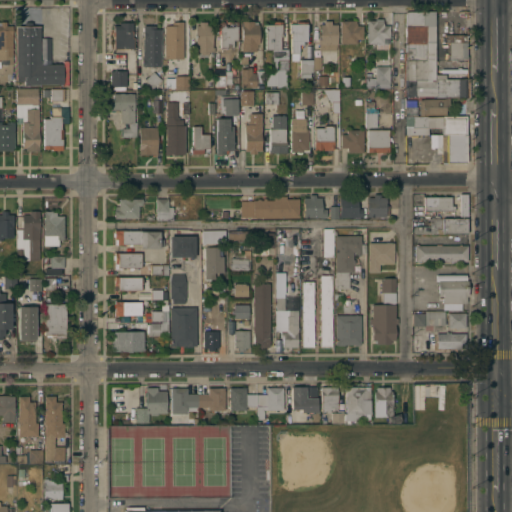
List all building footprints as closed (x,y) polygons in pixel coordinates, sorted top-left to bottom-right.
[(402,61),(401,59),(405,59),(405,57),(405,51),(406,51),(406,43),(405,43),(405,25),(405,11),(434,10),(434,42),(433,42),(433,61),(402,61)] [(12,63),(3,63),(3,59),(0,59),(0,21),(5,20),(5,25),(12,25),(12,63)] [(241,20),(253,20),(253,21),(257,21),(257,24),(258,24),(258,43),(257,43),(257,47),(256,47),(256,50),(241,50),(241,20)] [(265,24),(271,24),(271,20),(282,20),(281,32),(282,33),(282,36),(280,36),(280,49),(265,48),(265,24)] [(336,49),(319,50),(319,43),(318,43),(317,34),(320,34),(320,24),(323,24),(323,20),(331,20),(331,23),(337,23),(337,30),(338,30),(338,37),(337,37),(337,43),(336,43),(336,49)] [(340,20),(355,20),(355,22),(356,22),(356,25),(362,25),(362,38),(356,38),(356,43),(340,43),(340,20)] [(367,20),(382,20),(382,22),(383,22),(383,24),(389,24),(389,43),(367,43),(367,20)] [(39,25),(40,59),(42,59),(42,63),(63,63),(63,60),(67,60),(68,84),(62,84),(62,83),(24,84),(24,80),(16,80),(15,26),(24,26),(24,22),(28,21),(31,22),(31,25),(39,25)] [(114,48),(113,22),(132,21),(132,37),(133,37),(133,48),(114,48)] [(183,58),(164,58),(164,25),(171,25),(171,21),(183,21),(183,58)] [(195,24),(199,24),(199,21),(206,21),(206,24),(212,24),(212,32),(213,32),(213,37),(212,37),(212,47),(213,47),(213,51),(208,51),(208,54),(200,54),(200,52),(195,52),(195,24)] [(220,34),(219,34),(219,22),(220,21),(222,21),(223,21),(224,22),(225,24),(224,25),(223,25),(228,25),(228,21),(237,21),(237,40),(233,40),(233,47),(220,47),(220,34)] [(307,41),(302,41),(302,44),(298,44),(298,60),(291,60),(291,32),(289,32),(289,23),(296,23),(296,21),(307,21),(307,41)] [(160,66),(142,66),(142,65),(141,65),(141,57),(142,57),(142,25),(155,25),(155,28),(160,28),(160,66)] [(449,59),(449,41),(444,42),(444,34),(440,34),(440,25),(452,25),(452,34),(468,34),(468,42),(466,42),(466,56),(469,56),(469,60),(449,61),(449,59)] [(286,86),(275,86),(275,71),(273,71),(273,59),(272,59),(271,50),(287,49),(288,70),(286,70),(286,86)] [(312,59),(312,71),(310,71),(310,77),(300,77),(300,59),(312,59)] [(405,69),(402,69),(402,61),(433,61),(434,74),(445,73),(445,78),(458,78),(458,67),(453,67),(453,63),(458,63),(458,62),(449,62),(449,61),(469,60),(469,79),(405,79),(405,69)] [(389,83),(389,87),(365,88),(365,70),(375,70),(375,65),(389,65),(389,83)] [(240,86),(240,68),(246,68),(246,67),(251,67),(251,72),(256,72),(256,86),(240,86)] [(125,86),(109,86),(110,70),(126,70),(125,86)] [(144,80),(152,72),(161,81),(152,89),(144,80)] [(215,86),(215,75),(225,75),(225,86),(215,86)] [(327,84),(318,85),(317,75),(327,75),(327,84)] [(188,89),(174,88),(174,76),(188,76),(188,89)] [(469,79),(469,96),(435,96),(435,95),(405,95),(405,79),(469,79)] [(39,150),(26,150),(25,147),(22,147),(22,121),(21,116),(16,117),(15,87),(37,87),(37,108),(38,108),(39,150)] [(50,88),(64,88),(64,100),(50,100),(50,88)] [(338,89),(338,112),(331,112),(331,101),(330,101),(323,90),(324,89),(338,89)] [(300,90),(312,90),(312,104),(300,104),(300,90)] [(251,105),(238,105),(238,91),(251,91),(251,105)] [(277,104),(265,104),(265,91),(277,91),(277,104)] [(113,93),(134,93),(134,121),(136,121),(136,136),(121,136),(121,127),(125,127),(124,123),(120,123),(120,109),(114,109),(114,111),(110,111),(110,109),(110,108),(110,99),(113,99),(113,93)] [(237,94),(238,112),(236,114),(224,115),(224,113),(223,113),(223,105),(221,105),(221,98),(220,98),(220,95),(237,94)] [(0,149),(0,95),(1,106),(1,122),(0,122),(0,124),(6,124),(6,122),(13,122),(13,131),(12,131),(12,149),(0,149)] [(161,106),(160,106),(160,112),(152,112),(152,99),(161,98),(161,106)] [(423,114),(423,115),(419,115),(419,99),(422,99),(422,98),(449,98),(449,110),(445,110),(445,114),(423,114)] [(365,109),(365,100),(374,100),(374,109),(365,109)] [(183,153),(176,153),(176,155),(173,155),(173,153),(165,153),(165,145),(166,145),(166,118),(164,118),(164,116),(166,116),(166,102),(187,102),(187,114),(180,114),(180,127),(183,127),(183,128),(183,153)] [(62,149),(52,149),(52,148),(43,148),(43,118),(49,118),(49,115),(51,115),(51,106),(59,106),(59,115),(60,115),(61,128),(62,128),(62,149)] [(417,115),(405,115),(405,106),(417,106),(417,115)] [(290,129),(290,125),(289,125),(289,123),(290,123),(290,117),(294,117),(294,109),(303,109),(302,117),(305,117),(305,121),(306,121),(306,124),(305,124),(305,128),(307,128),(307,129),(309,129),(309,132),(307,132),(307,140),(309,140),(309,151),(302,151),(302,152),(301,153),(297,153),(296,151),(293,151),(293,153),(290,153),(290,151),(289,151),(289,148),(290,148),(290,144),(288,144),(288,141),(290,141),(290,132),(289,132),(289,129),(290,129)] [(365,112),(377,112),(377,124),(376,124),(376,127),(365,127),(365,112)] [(260,151),(255,151),(255,154),(248,154),(248,151),(244,151),(244,125),(246,125),(246,122),(248,122),(248,114),(260,113),(260,151)] [(285,152),(268,152),(268,149),(269,149),(269,128),(271,128),(271,115),(285,115),(285,152)] [(446,134),(442,134),(442,127),(427,127),(427,134),(405,134),(405,127),(405,116),(466,117),(466,124),(468,124),(468,132),(466,132),(466,135),(446,135),(446,134)] [(216,118),(228,118),(228,125),(233,125),(233,150),(227,150),(227,152),(224,152),(224,153),(216,153),(216,118)] [(314,149),(314,127),(327,127),(327,125),(333,125),(333,147),(332,149),(329,149),(314,149)] [(209,134),(209,148),(202,148),(202,153),(191,153),(191,145),(192,145),(192,126),(200,126),(200,134),(209,134)] [(156,127),(156,137),(157,137),(157,154),(139,154),(139,150),(138,150),(138,127),(156,127)] [(362,152),(348,152),(348,150),(347,150),(347,147),(340,147),(341,133),(346,133),(347,129),(363,129),(362,152)] [(387,151),(387,153),(384,153),(384,151),(373,151),(373,154),(369,154),(369,152),(367,152),(367,129),(388,129),(388,137),(391,137),(391,140),(388,140),(388,151),(387,151)] [(466,135),(466,162),(446,162),(446,152),(442,152),(442,142),(446,142),(446,135),(466,135)] [(344,193),(350,193),(350,196),(356,196),(356,217),(338,217),(339,197),(344,197),(344,195),(344,193)] [(303,217),(303,197),(309,197),(309,195),(315,195),(315,197),(321,197),(321,208),(325,208),(325,218),(319,218),(319,217),(303,217)] [(367,216),(367,209),(363,209),(363,203),(367,203),(367,197),(373,197),(373,195),(380,195),(380,197),(386,197),(385,205),(385,216),(367,216)] [(253,217),(253,216),(240,216),(240,200),(252,200),(252,199),(256,199),(256,198),(260,198),(260,200),(263,200),(263,198),(265,198),(265,199),(273,199),(273,196),(286,196),(286,198),(298,198),(298,217),(253,217)] [(424,210),(424,196),(450,196),(450,205),(453,205),(453,210),(424,210)] [(114,217),(114,210),(115,210),(115,206),(118,206),(118,198),(141,198),(141,200),(143,200),(143,202),(142,202),(142,204),(138,204),(138,217),(114,217)] [(168,198),(168,206),(172,206),(172,217),(169,217),(169,219),(156,219),(156,198),(168,198)] [(329,205),(338,205),(337,218),(329,218),(329,205)] [(13,236),(5,236),(5,237),(1,237),(1,239),(0,239),(0,210),(7,210),(7,214),(12,214),(13,236)] [(39,259),(22,260),(22,266),(16,267),(15,228),(22,228),(22,214),(29,213),(29,210),(38,210),(39,259)] [(63,238),(61,238),(61,239),(58,239),(58,245),(44,245),(43,234),(44,234),(44,210),(52,210),(52,211),(55,211),(56,215),(63,215),(63,238)] [(412,233),(412,227),(414,227),(414,225),(429,225),(429,219),(466,219),(466,233),(412,233)] [(332,256),(322,256),(322,228),(332,228),(332,256)] [(159,248),(140,248),(140,243),(133,243),(133,245),(129,245),(129,243),(123,243),(123,244),(114,244),(114,236),(113,236),(113,232),(113,229),(121,229),(121,230),(140,230),(159,230),(159,238),(159,245),(159,248)] [(225,230),(225,243),(201,243),(201,229),(225,230)] [(247,230),(247,241),(227,241),(227,230),(247,230)] [(273,247),(269,247),(269,256),(253,256),(253,246),(259,246),(259,232),(273,232),(273,247)] [(335,235),(360,235),(360,243),(365,243),(365,253),(360,253),(360,255),(355,255),(355,251),(352,251),(352,259),(354,259),(354,264),(352,264),(352,271),(348,271),(348,288),(335,288),(335,235)] [(193,236),(193,258),(189,258),(189,257),(188,257),(188,256),(181,256),(181,270),(169,270),(169,236),(193,236)] [(393,242),(393,263),(379,263),(379,272),(368,272),(368,242),(393,242)] [(466,261),(458,261),(458,262),(456,262),(456,261),(443,261),(443,262),(440,262),(440,261),(435,261),(435,262),(433,262),(433,261),(420,261),(418,261),(414,261),(414,244),(466,244),(466,261)] [(204,246),(218,246),(218,255),(223,255),(223,272),(214,272),(214,275),(213,275),(213,277),(212,277),(212,279),(204,279),(204,246)] [(250,260),(248,260),(248,270),(230,270),(230,263),(229,263),(229,259),(230,259),(230,257),(234,257),(234,253),(243,253),(243,249),(250,250),(250,260)] [(132,267),(132,269),(129,269),(129,267),(118,267),(118,268),(114,268),(114,259),(112,259),(112,254),(114,254),(114,252),(117,252),(141,252),(141,267),(132,267)] [(50,267),(50,255),(63,255),(63,267),(50,267)] [(161,264),(161,263),(167,263),(167,274),(150,274),(150,264),(161,264)] [(185,298),(184,302),(172,303),(172,297),(169,297),(169,280),(171,273),(183,273),(185,280),(185,298)] [(320,346),(320,340),(318,340),(318,337),(320,337),(320,324),(318,324),(319,321),(320,321),(320,308),(318,308),(318,304),(320,304),(320,292),(318,292),(318,288),(320,288),(320,274),(331,274),(331,346),(320,346)] [(2,276),(15,276),(15,287),(3,287),(2,276)] [(26,288),(26,276),(40,276),(40,288),(26,288)] [(141,276),(141,279),(144,279),(144,282),(141,282),(141,290),(133,290),(133,292),(130,292),(130,290),(128,290),(128,291),(124,291),(124,290),(114,290),(114,282),(112,282),(112,278),(114,278),(114,276),(117,276),(141,276)] [(43,277),(54,277),(55,289),(44,289),(43,277)] [(371,303),(382,304),(382,292),(381,292),(381,280),(382,280),(382,277),(395,277),(395,317),(397,317),(397,323),(395,323),(395,339),(390,339),(390,343),(376,343),(376,339),(372,339),(372,323),(369,323),(369,317),(371,317),(371,303)] [(438,280),(466,280),(466,296),(465,296),(442,296),(437,296),(438,280)] [(313,281),(313,288),(314,288),(314,292),(313,292),(313,304),(314,304),(314,308),(313,308),(313,320),(314,320),(314,324),(313,324),(313,337),(314,337),(314,340),(313,340),(313,346),(301,346),(302,281),(313,281)] [(247,283),(247,295),(233,295),(233,292),(231,292),(231,287),(233,287),(233,283),(247,283)] [(253,283),(269,283),(269,332),(268,346),(262,346),(261,349),(257,349),(257,347),(253,347),(253,332),(252,332),(253,283)] [(161,289),(161,298),(150,298),(150,297),(148,297),(148,291),(150,291),(150,289),(161,289)] [(0,292),(4,292),(4,302),(10,302),(10,328),(3,328),(3,335),(1,335),(1,338),(0,338),(0,292)] [(276,297),(284,297),(284,309),(276,309),(276,297)] [(124,300),(124,301),(141,301),(141,314),(133,314),(133,317),(130,317),(130,314),(126,314),(126,315),(114,315),(114,307),(113,307),(113,303),(114,303),(114,300),(124,300)] [(161,321),(161,320),(151,320),(151,310),(161,310),(161,300),(167,300),(167,321),(161,321)] [(64,303),(65,317),(67,317),(67,320),(65,320),(65,337),(54,337),(54,340),(51,340),(51,336),(45,336),(45,334),(44,334),(44,320),(42,320),(42,317),(44,317),(44,303),(64,303)] [(248,304),(248,317),(247,317),(247,319),(245,319),(245,318),(233,318),(233,314),(231,314),(231,309),(233,309),(233,304),(248,304)] [(34,305),(35,338),(18,338),(17,305),(29,305),(34,305)] [(169,345),(170,306),(196,306),(195,345),(169,345)] [(297,346),(290,346),(290,348),(287,348),(287,346),(282,346),(282,337),(280,337),(280,330),(286,330),(286,315),(288,315),(288,309),(297,309),(297,346)] [(424,312),(424,311),(444,311),(444,324),(424,324),(424,325),(412,325),(412,312),(424,312)] [(465,312),(464,327),(457,327),(457,328),(455,328),(455,327),(447,327),(447,312),(465,312)] [(360,314),(360,344),(344,344),(344,345),(337,345),(337,344),(335,344),(335,314),(343,314),(360,314)] [(167,335),(148,335),(148,322),(161,322),(161,321),(167,321),(167,335)] [(143,350),(132,350),(132,352),(124,352),(124,350),(111,350),(111,330),(143,330),(143,350)] [(203,330),(218,330),(218,347),(214,347),(214,350),(207,350),(207,347),(203,347),(203,330)] [(234,330),(249,330),(249,347),(245,347),(245,350),(238,350),(238,347),(234,347),(234,330)] [(445,333),(445,331),(448,331),(448,333),(465,333),(465,348),(436,348),(436,333),(445,333)] [(156,412),(156,415),(150,415),(150,412),(148,412),(148,421),(135,421),(135,407),(145,407),(145,386),(157,386),(157,390),(165,390),(165,413),(156,412)] [(266,394),(266,386),(282,386),(282,409),(266,409),(266,406),(255,406),(255,394),(266,394)] [(316,386),(316,411),(300,411),(300,408),(290,408),(290,386),(316,386)] [(320,386),(336,386),(336,409),(330,409),(330,411),(322,411),(322,410),(320,410),(320,386)] [(345,386),(358,386),(358,389),(362,389),(362,386),(370,386),(370,413),(369,413),(369,420),(344,420),(344,413),(345,413),(345,386)] [(373,390),(376,390),(376,386),(389,386),(389,390),(390,390),(390,394),(392,394),(392,415),(399,415),(399,422),(388,422),(388,416),(373,416),(373,390)] [(414,411),(414,386),(422,386),(422,411),(414,411)] [(427,423),(427,386),(458,386),(458,423),(427,423)] [(196,406),(196,410),(187,410),(187,413),(170,413),(170,387),(186,387),(186,393),(197,393),(197,406),(196,406)] [(197,393),(207,393),(207,387),(224,387),(224,410),(208,410),(208,406),(197,406),(197,393)] [(255,406),(245,406),(245,409),(229,409),(229,387),(245,387),(245,394),(255,394),(255,406)] [(13,421),(1,421),(1,414),(0,414),(0,394),(4,394),(14,395),(13,421)] [(34,422),(37,422),(37,435),(18,435),(18,423),(17,423),(17,415),(18,415),(18,395),(28,395),(28,401),(34,401),(34,422)] [(44,395),(54,395),(54,401),(61,401),(61,422),(63,422),(63,436),(54,436),(54,446),(64,446),(64,459),(44,459),(44,395)] [(336,412),(336,410),(342,410),(342,423),(331,423),(331,418),(329,418),(329,415),(331,415),(331,412),(336,412)] [(428,465),(428,428),(458,428),(458,465),(428,465)] [(42,449),(42,463),(28,463),(28,449),(42,449)] [(15,464),(15,455),(24,455),(24,464),(15,464)] [(5,474),(15,474),(15,486),(5,486),(5,474)] [(61,498),(44,499),(43,478),(60,478),(60,474),(67,474),(67,480),(61,480),(61,498)] [(49,511),(49,502),(67,502),(67,511),(49,511)]
